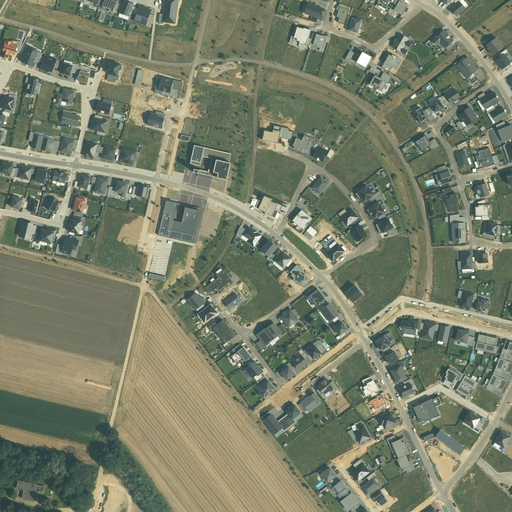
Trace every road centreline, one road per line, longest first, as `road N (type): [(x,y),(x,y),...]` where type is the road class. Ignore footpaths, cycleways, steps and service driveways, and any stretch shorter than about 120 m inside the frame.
road 1 (track): [(97,484),(155,236)]
road 2 (track): [(155,236),(209,0)]
road 3 (residential): [(511,324),(402,299),(359,329)]
road 4 (residential): [(322,277),(373,236),(354,200),(312,166)]
road 5 (residential): [(365,341),(407,311),(511,336)]
road 6 (residential): [(374,511),(340,464),(408,425)]
road 7 (residential): [(460,183),(437,127),(496,81)]
